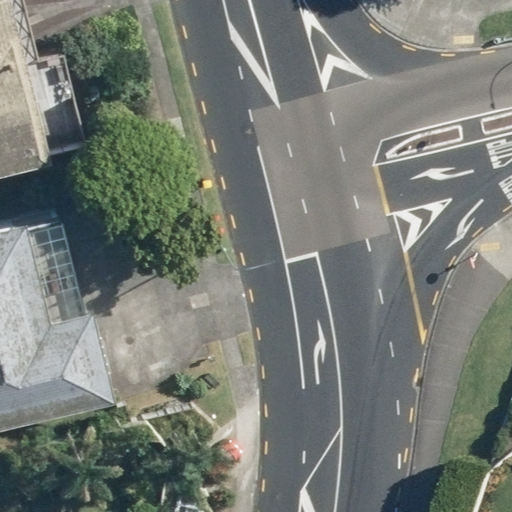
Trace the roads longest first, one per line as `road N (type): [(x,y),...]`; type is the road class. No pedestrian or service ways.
road 1 (secondary): [(305,241),(331,396),(325,511)]
road 2 (tertiary): [(266,80),(404,91),(511,72)]
road 3 (tertiary): [(511,170),(305,241)]
road 4 (secondary): [(266,80),(305,241)]
